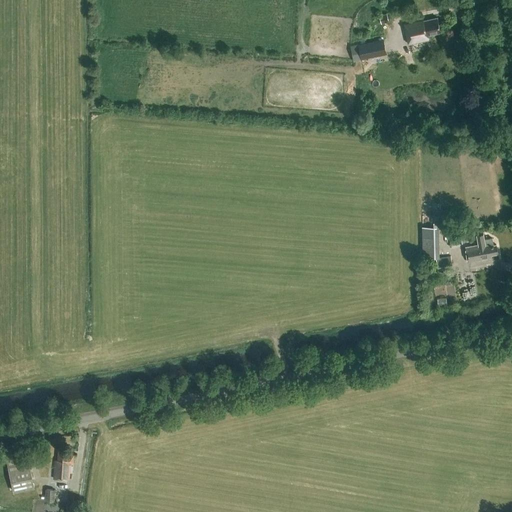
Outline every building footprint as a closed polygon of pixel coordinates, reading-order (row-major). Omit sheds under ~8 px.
[(379,15),(381,23),(389,21),(387,13),(379,15)] [(405,23),(409,44),(431,40),(430,35),(441,33),(438,18),(424,21),(424,19),(405,23)] [(362,60),(387,55),(383,38),(358,44),(362,60)] [(440,257),(439,226),(422,227),(423,257),(440,257)] [(458,243),(466,241),(464,228),(456,229),(456,226),(450,227),(452,238),(457,238),(458,243)] [(497,245),(496,245),(494,245),(492,238),(485,239),(484,234),(477,235),(479,245),(466,247),(468,262),(492,258),(492,255),(498,253),(497,245)] [(436,258),(438,271),(453,268),(450,255),(436,258)] [(73,463),(74,455),(68,454),(68,450),(59,449),(59,460),(56,460),(55,479),(69,480),(70,463),(73,463)] [(6,459),(14,492),(35,487),(28,454),(6,459)] [(46,488),(45,501),(55,501),(56,489),(46,488)]
